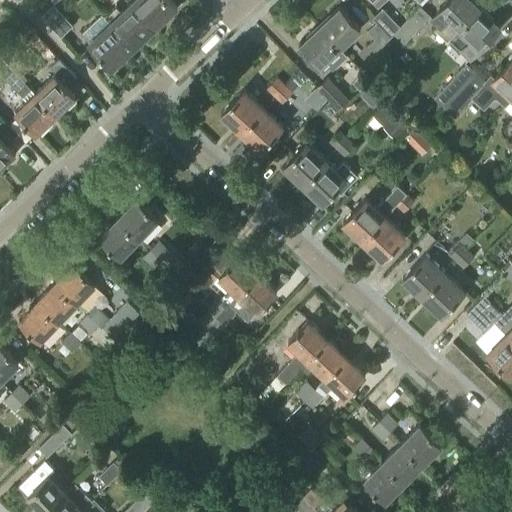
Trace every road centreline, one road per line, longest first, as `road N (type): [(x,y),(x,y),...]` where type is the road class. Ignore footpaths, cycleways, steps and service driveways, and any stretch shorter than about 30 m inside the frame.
road 1 (residential): [(511,446),(143,100)]
road 2 (residential): [(0,236),(143,100)]
road 3 (residential): [(143,100),(245,4)]
